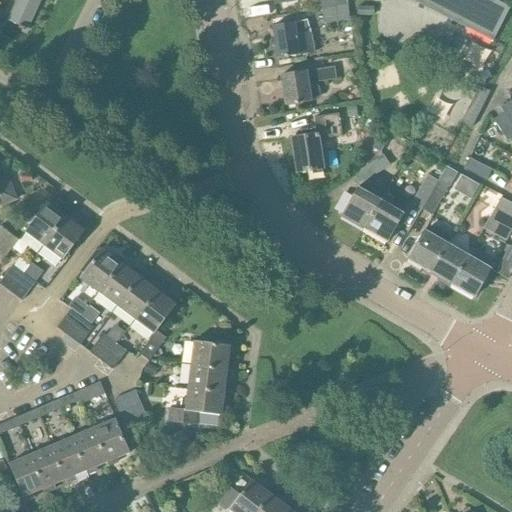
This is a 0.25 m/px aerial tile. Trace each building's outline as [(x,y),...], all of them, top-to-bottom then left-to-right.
[(18,0),(9,21),(27,29),(40,0),(18,0)] [(319,0),(321,11),(339,8),(347,7),(346,0),(319,0)] [(511,0),(409,0),(492,42),(511,2),(511,0)] [(373,6),(357,7),(358,16),(373,16),(373,6)] [(323,24),(338,22),(350,20),(347,7),(339,8),(321,11),(322,18),(323,24)] [(311,36),(306,21),(294,25),(294,23),(272,26),(278,58),(314,53),(311,36)] [(334,68),(335,67),(334,60),(327,61),(328,67),(328,69),(306,72),(306,71),(281,75),(285,106),(311,102),(310,101),(316,100),(319,96),(317,88),(314,85),(308,86),(308,84),(336,80),(334,68)] [(327,61),(319,62),(320,69),(328,67),(327,61)] [(472,128),(490,92),(479,87),(461,122),(472,128)] [(500,108),(504,113),(511,126),(511,104),(510,101),(500,108)] [(355,105),(346,106),(347,116),(356,115),(355,105)] [(511,138),(511,126),(504,113),(493,120),(507,141),(511,138)] [(296,173),(323,169),(319,140),(342,137),(339,114),(314,118),(316,130),(295,133),(295,138),(290,139),(296,173)] [(380,153),(387,140),(380,136),(373,150),(380,153)] [(361,185),(390,166),(383,155),(354,174),(361,185)] [(486,181),(491,170),(469,158),(464,169),(486,181)] [(437,182),(421,210),(422,211),(432,216),(448,188),(448,187),(455,175),(456,173),(446,167),(444,170),(437,182)] [(0,197),(3,205),(17,200),(6,174),(0,176),(0,197)] [(20,174),(19,182),(30,182),(31,175),(20,174)] [(427,176),(411,204),(421,210),(437,182),(427,176)] [(356,188),(340,215),(364,229),(380,202),(356,188)] [(380,202),(364,229),(365,229),(388,243),(403,215),(388,207),(393,200),(384,195),(380,202)] [(495,210),(511,218),(511,204),(501,199),(495,210)] [(43,247),(66,217),(53,208),(56,204),(50,200),(47,203),(24,233),(43,247)] [(506,240),(511,229),(511,218),(495,210),(486,230),(506,240)] [(66,217),(43,247),(62,261),(85,231),(84,231),(87,227),(81,223),(78,226),(66,217)] [(0,246),(10,234),(0,226),(0,246)] [(423,231),(408,259),(431,272),(447,245),(446,244),(450,237),(451,236),(434,227),(430,235),(428,234),(423,231)] [(10,234),(0,246),(0,262),(1,264),(18,240),(10,234)] [(452,284),(467,257),(447,245),(431,272),(452,284)] [(121,264),(124,260),(117,256),(115,259),(102,249),(79,279),(98,294),(121,264)] [(467,257),(452,284),(474,297),(489,272),(490,270),(476,262),(480,254),(471,249),(467,257)] [(133,273),(121,264),(98,294),(116,307),(139,277),(139,278),(142,274),(136,270),(133,273)] [(5,275),(28,292),(35,283),(12,265),(5,275)] [(0,285),(22,301),(28,292),(5,275),(0,281),(0,285)] [(151,286),(139,278),(139,277),(116,307),(134,321),(157,291),(160,288),(154,283),(151,286)] [(169,300),(157,291),(134,321),(154,335),(157,331),(176,305),(178,302),(172,297),(169,300)] [(63,319),(87,337),(94,327),(71,310),(63,319)] [(80,346),(87,337),(63,319),(57,328),(80,346)] [(154,335),(139,354),(149,361),(166,338),(157,331),(154,335)] [(96,344),(119,361),(126,352),(103,334),(96,344)] [(190,366),(227,371),(227,370),(232,371),(233,363),(228,363),(230,347),(193,343),(190,366)] [(113,370),(119,361),(96,344),(89,352),(113,370)] [(147,364),(143,373),(153,378),(157,369),(147,364)] [(225,386),(227,371),(190,366),(187,389),(224,394),(224,393),(229,394),(230,387),(225,386)] [(78,392),(81,400),(82,400),(83,404),(104,394),(100,383),(78,392)] [(222,408),(224,394),(187,389),(186,400),(183,400),(182,410),(171,409),(169,422),(197,426),(198,413),(226,417),(227,409),(222,408)] [(135,391),(125,395),(135,418),(136,421),(143,419),(146,417),(135,391)] [(59,400),(57,401),(59,406),(60,409),(75,403),(71,394),(59,400)] [(125,395),(114,400),(125,426),(133,423),(136,421),(135,418),(125,395)] [(51,403),(36,410),(39,418),(54,412),(51,403)] [(29,412),(15,418),(18,427),(33,421),(29,412)] [(108,463),(107,463),(109,467),(116,464),(115,460),(130,453),(115,419),(93,428),(108,463)] [(9,421),(0,424),(0,434),(6,432),(12,430),(9,421)] [(94,469),(107,463),(108,463),(93,428),(72,437),(87,472),(86,472),(88,476),(95,473),(94,469)] [(73,478),(86,472),(87,472),(72,437),(51,446),(66,481),(65,481),(67,485),(74,482),(73,478)] [(52,487),(65,481),(66,481),(51,446),(30,455),(45,489),(44,490),(46,494),(53,491),(52,487)] [(31,496),(44,490),(45,489),(30,455),(9,464),(23,499),(25,503),(32,500),(31,496)] [(0,485),(10,482),(2,461),(0,461),(0,485)] [(257,511),(270,495),(271,495),(273,491),(267,487),(265,490),(251,480),(240,495),(239,494),(233,490),(230,487),(219,502),(231,511),(257,511)] [(240,481),(233,490),(239,494),(246,485),(240,481)] [(270,495),(257,511),(284,511),(290,504),(285,500),(282,503),(271,495),(270,495)]
